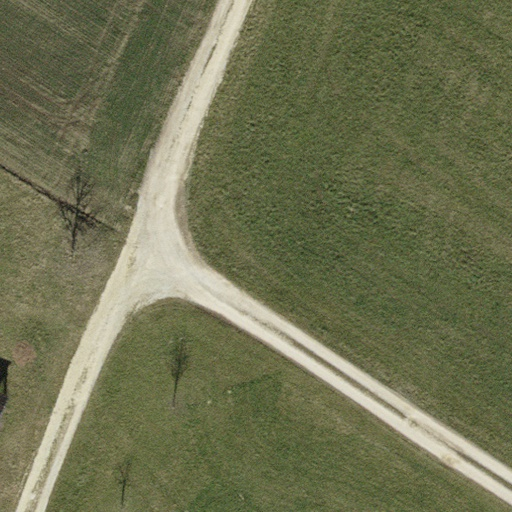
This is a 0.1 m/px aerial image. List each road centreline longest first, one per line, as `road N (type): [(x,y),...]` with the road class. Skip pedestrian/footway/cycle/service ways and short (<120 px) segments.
road 1 (track): [(511,487),(145,242)]
road 2 (track): [(145,242),(38,511)]
road 3 (track): [(237,0),(145,242)]
